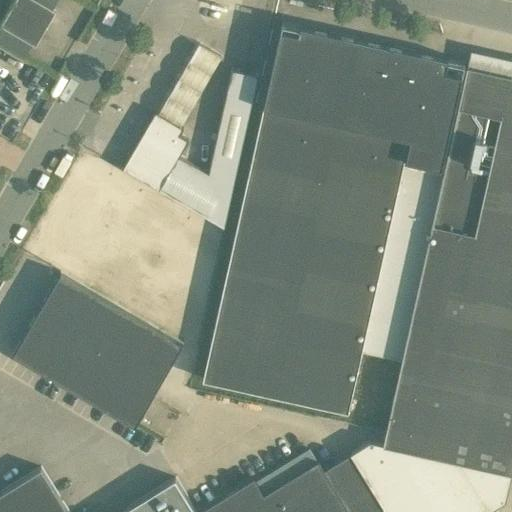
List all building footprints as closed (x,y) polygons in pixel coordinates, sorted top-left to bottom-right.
[(15,0),(1,26),(35,46),(55,11),(35,0),(15,0)] [(402,358),(465,73),(445,69),(447,58),(300,26),(298,31),(280,28),(263,105),(203,378),(348,410),(362,348),(402,358)] [(511,73),(469,64),(467,64),(465,73),(402,358),(383,442),(370,439),(350,452),(361,470),(334,486),(350,511),(369,511),(383,504),(387,511),(485,511),(505,500),(511,471),(511,73)] [(122,167),(223,226),(257,73),(231,67),(208,171),(179,154),(188,139),(179,134),(183,127),(155,111),(122,167)] [(61,271),(13,353),(134,424),(182,342),(61,271)] [(117,511),(350,511),(334,486),(318,460),(263,494),(253,478),(197,511),(175,476),(117,511)] [(68,511),(41,466),(0,491),(0,511),(68,511)]
